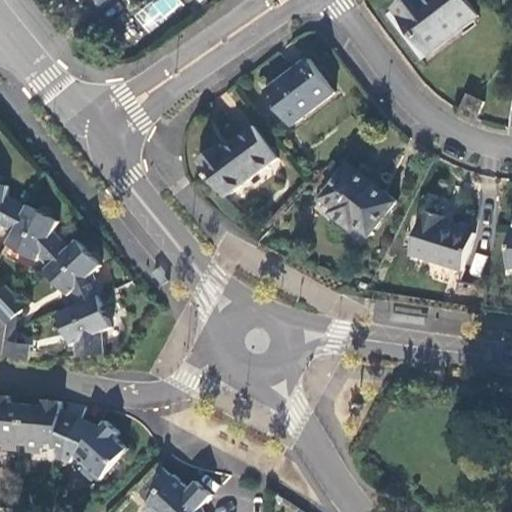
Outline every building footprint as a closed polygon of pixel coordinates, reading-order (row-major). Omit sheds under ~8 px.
[(408,0),(396,9),(429,54),(478,17),(464,0),(408,0)] [(308,58),(265,92),(292,127),(335,93),(308,58)] [(484,103),(469,96),(461,112),(475,120),(484,103)] [(222,145),(199,162),(227,198),(277,160),(253,127),(225,148),(222,145)] [(369,238),(398,203),(351,164),(321,200),(334,210),(329,215),(351,232),(355,227),(369,238)] [(14,231),(29,203),(9,193),(10,184),(0,182),(0,227),(3,228),(4,225),(14,231)] [(14,231),(8,243),(39,258),(42,257),(49,265),(71,244),(56,228),(60,220),(29,203),(14,231)] [(464,272),(476,234),(444,225),(446,217),(425,211),(412,256),(464,272)] [(49,265),(47,267),(70,294),(72,292),(78,303),(99,293),(105,291),(95,270),(103,263),(79,237),(71,244),(49,265)] [(8,284),(0,290),(0,314),(9,324),(28,305),(8,284)] [(78,303),(59,311),(73,343),(76,343),(77,354),(106,349),(105,329),(114,324),(99,293),(78,303)] [(33,343),(6,339),(4,353),(31,358),(33,343)] [(0,441),(24,444),(29,402),(13,401),(12,395),(0,394),(0,441)] [(64,458),(82,415),(63,407),(63,400),(45,397),(44,404),(29,402),(24,444),(59,448),(58,455),(64,458)] [(82,415),(64,458),(71,460),(75,455),(102,477),(129,446),(118,435),(121,431),(106,419),(102,424),(82,415)] [(175,473),(148,503),(156,511),(201,511),(200,508),(214,493),(197,479),(190,487),(175,473)]
